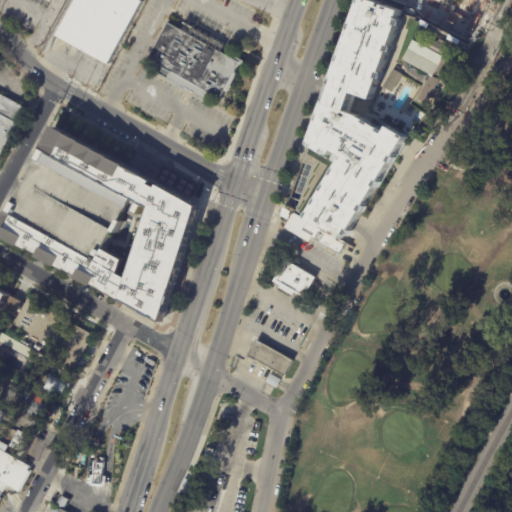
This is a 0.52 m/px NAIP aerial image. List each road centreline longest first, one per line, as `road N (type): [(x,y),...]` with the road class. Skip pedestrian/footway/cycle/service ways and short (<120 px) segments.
road 1 (residential): [(475,58),(288,406),(264,511)]
road 2 (residential): [(267,192),(62,88),(0,35)]
road 3 (primary): [(158,511),(250,247)]
road 4 (residential): [(127,322),(22,511)]
road 5 (residential): [(184,352),(0,249)]
road 6 (primary): [(267,192),(328,0)]
road 7 (primary): [(184,352),(146,475)]
road 8 (residential): [(62,88),(0,199)]
